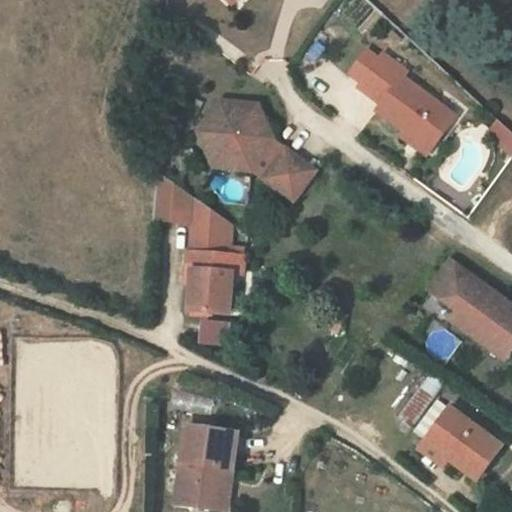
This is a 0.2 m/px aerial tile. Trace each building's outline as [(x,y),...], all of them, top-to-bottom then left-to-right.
[(351,74),(363,83),(380,61),(368,52),(351,74)] [(384,55),(380,61),(363,83),(359,88),(382,105),(377,112),(406,134),(407,134),(411,129),(434,146),(456,117),(404,78),(407,73),(384,55)] [(218,135),(210,144),(218,161),(249,164),(257,152),(261,155),(272,140),(257,107),(222,103),(210,118),(218,135)] [(218,135),(210,118),(208,114),(195,132),(212,170),(253,174),(265,158),(261,155),(257,152),(249,164),(218,161),(210,144),(218,135)] [(511,133),(499,122),(488,134),(501,146),(511,133)] [(434,146),(411,129),(407,134),(406,134),(403,137),(427,155),(434,146)] [(511,133),(501,146),(511,155),(511,133)] [(264,180),(286,150),(272,140),(261,155),(265,158),(253,174),(264,180)] [(286,150),(264,180),(293,202),(316,172),(286,150)] [(192,196),(155,170),(153,217),(190,219),(192,196)] [(227,221),(195,198),(190,252),(188,252),(186,269),(192,270),(190,284),(188,311),(228,314),(231,273),(241,274),(243,257),(225,255),(227,221)] [(430,289),(441,297),(461,270),(450,262),(430,289)] [(511,349),(511,307),(461,270),(441,297),(459,310),(451,320),(505,360),(511,349)] [(345,320),(336,315),(329,328),(338,333),(345,320)] [(430,374),(397,418),(413,429),(446,385),(430,374)] [(478,480),(502,447),(451,409),(426,442),(450,459),(478,480)] [(175,504),(219,510),(225,469),(233,470),(239,434),(187,426),(175,504)] [(450,459),(426,442),(418,452),(442,470),(450,459)] [(233,470),(225,469),(219,510),(227,511),(233,470)]
